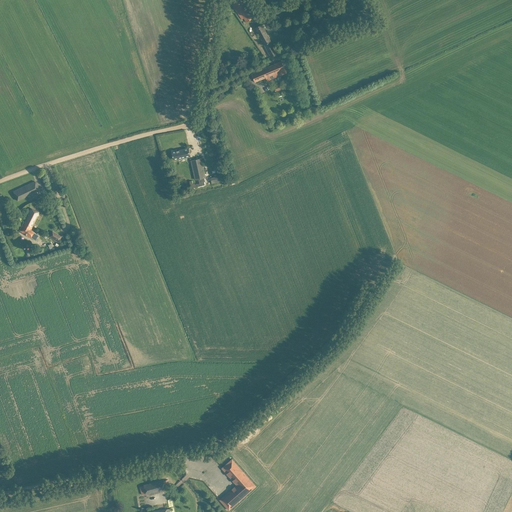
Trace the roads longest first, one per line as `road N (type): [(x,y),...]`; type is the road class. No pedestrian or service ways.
road 1 (track): [(215,0),(198,116),(0,180)]
road 2 (track): [(376,277),(336,336),(204,448)]
road 3 (residential): [(0,493),(204,448)]
